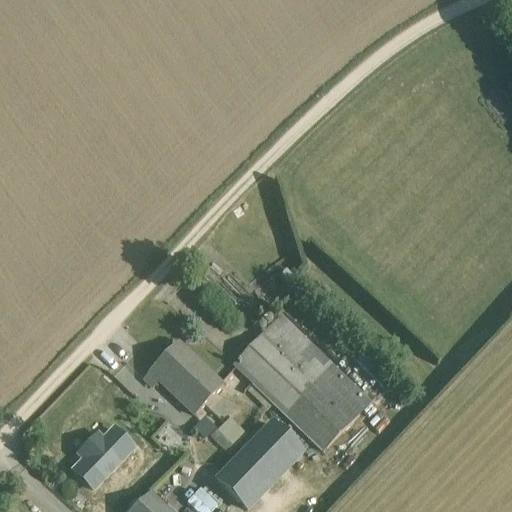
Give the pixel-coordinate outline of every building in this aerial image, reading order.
[(280,318),(233,367),(323,454),(370,404),(280,318)] [(222,389),(191,359),(176,345),(149,374),(150,375),(144,381),(153,389),(159,384),(195,418),(222,389)] [(271,423),(213,484),(242,511),(250,511),(304,455),(271,423)] [(236,450),(218,432),(216,434),(211,439),(229,457),(234,452),(236,450)] [(209,459),(196,469),(205,480),(217,470),(209,459)] [(194,511),(213,511),(219,506),(201,489),(187,504),(194,511)] [(165,511),(151,498),(136,511),(165,511)]
